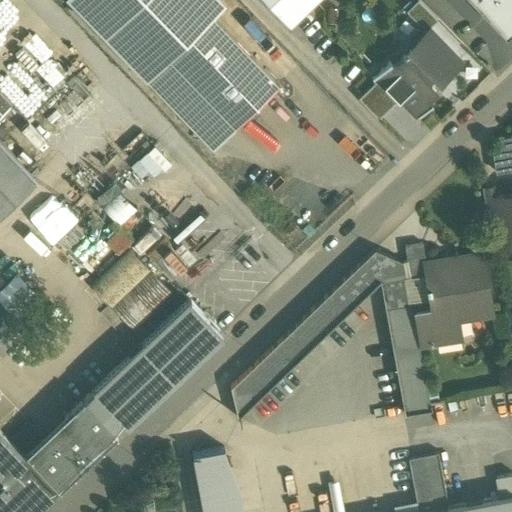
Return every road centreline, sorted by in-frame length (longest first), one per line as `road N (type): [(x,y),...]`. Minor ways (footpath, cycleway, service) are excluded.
road 1 (residential): [(64,511),(511,88)]
road 2 (unknown): [(297,462),(305,403),(372,328)]
